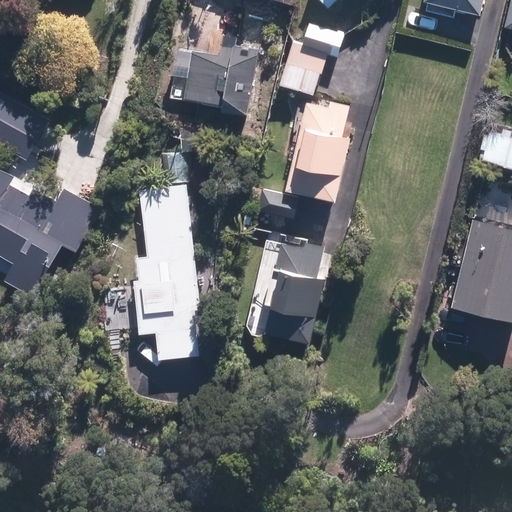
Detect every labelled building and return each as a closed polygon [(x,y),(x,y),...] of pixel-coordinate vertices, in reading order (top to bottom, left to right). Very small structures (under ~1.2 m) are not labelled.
[(354,0),(323,0),(339,15),(354,0)] [(483,0),(426,0),(480,12),(483,0)] [(345,34),(312,22),(304,42),(338,54),(345,34)] [(223,55),(182,48),(174,97),(251,109),(261,48),(238,45),(239,36),(226,34),(223,55)] [(295,40),(280,81),(314,93),(329,52),(295,40)] [(305,94),(286,188),(337,198),(350,134),(345,133),(351,103),(305,94)] [(0,95),(0,145),(62,179),(83,141),(0,95)] [(511,134),(490,129),(483,157),(511,164),(511,134)] [(96,212),(0,160),(0,249),(18,259),(8,276),(35,291),(63,240),(77,248),(96,212)] [(191,186),(141,191),(147,251),(136,252),(144,335),(155,334),(157,356),(207,351),(191,186)] [(302,198),(265,188),(259,210),(296,219),(302,198)] [(511,226),(473,217),(452,303),(511,317),(511,226)] [(335,245),(270,232),(250,324),(263,340),(265,331),(315,342),(335,245)]
